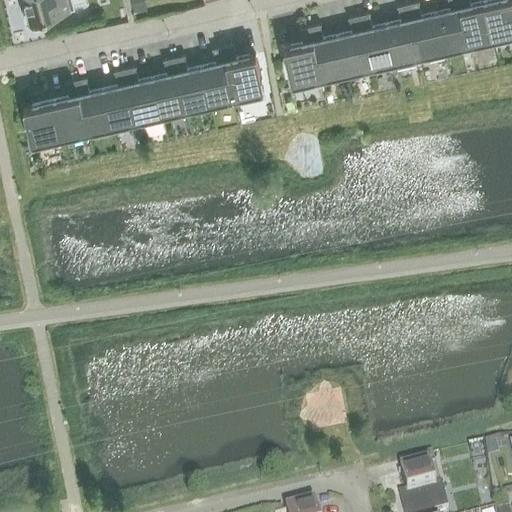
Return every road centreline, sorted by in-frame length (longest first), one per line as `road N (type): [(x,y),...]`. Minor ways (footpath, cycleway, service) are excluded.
road 1 (residential): [(0,61),(264,1)]
road 2 (residential): [(362,511),(356,478),(211,511)]
